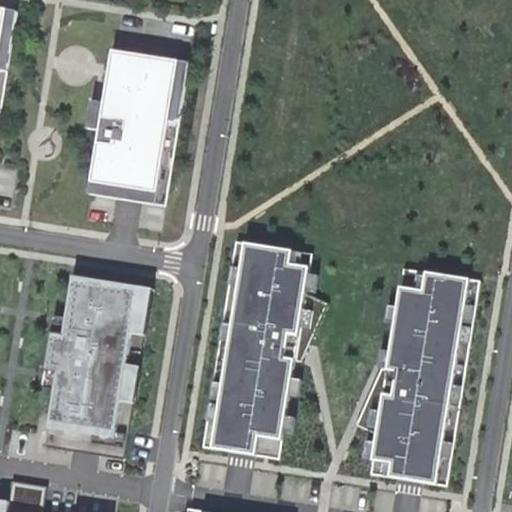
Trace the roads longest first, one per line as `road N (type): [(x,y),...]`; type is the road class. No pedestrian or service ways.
road 1 (residential): [(240,0),(198,264)]
road 2 (residential): [(198,264),(159,511)]
road 3 (residential): [(0,233),(198,264)]
road 4 (residential): [(511,325),(481,511)]
